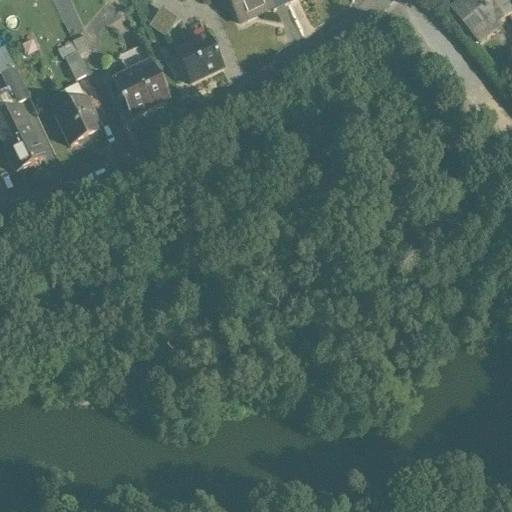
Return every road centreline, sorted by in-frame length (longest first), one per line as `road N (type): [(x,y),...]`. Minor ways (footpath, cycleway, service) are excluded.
road 1 (residential): [(381,0),(104,181),(0,208)]
road 2 (track): [(381,0),(511,161)]
